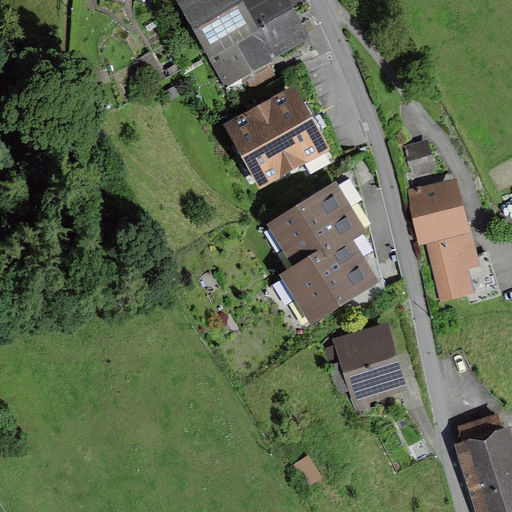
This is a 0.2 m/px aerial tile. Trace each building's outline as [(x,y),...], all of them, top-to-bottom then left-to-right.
[(294,8),(289,0),(175,0),(209,57),(294,8)] [(209,57),(226,87),(311,37),(294,8),(209,57)] [(331,150),(295,86),(224,125),(259,189),(331,150)] [(428,140),(404,146),(412,177),(435,171),(428,140)] [(456,177),(407,189),(420,243),(425,242),(440,303),(468,296),(475,294),(470,270),(480,268),(477,253),(470,225),(468,226),(456,177)] [(351,206),(336,182),(266,225),(282,249),(351,206)] [(367,231),(351,206),(282,249),(292,267),(321,250),(325,257),(353,240),(367,231)] [(364,257),(353,240),(325,257),(321,250),(292,267),(279,275),(296,301),(364,257)] [(489,250),(477,253),(480,268),(470,270),(475,294),(468,296),(470,303),(500,295),(489,250)] [(380,282),(364,257),(296,301),(311,325),(380,282)] [(388,323),(333,340),(354,407),(409,390),(388,323)] [(493,420),(459,430),(484,511),(508,511),(511,511),(511,459),(504,435),(493,420)]
